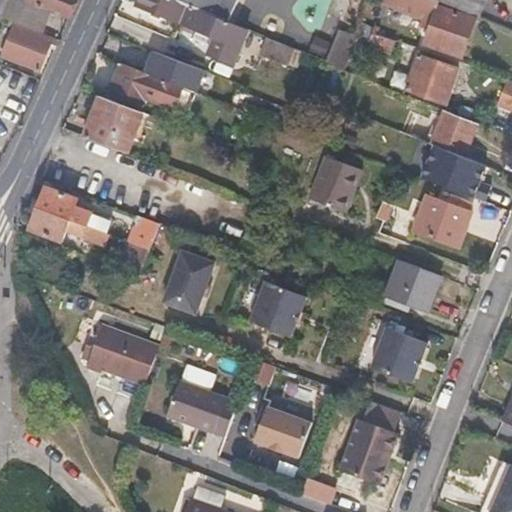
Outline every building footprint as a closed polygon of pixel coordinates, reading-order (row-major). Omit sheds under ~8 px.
[(0,0),(0,15),(2,17),(9,0),(20,0),(65,18),(74,0),(0,0)] [(182,25),(189,8),(170,0),(140,0),(137,8),(182,25)] [(227,22),(236,0),(170,0),(189,8),(227,22)] [(415,9),(419,0),(402,0),(401,3),(415,9)] [(434,0),(479,18),(486,0),(434,0)] [(233,66),(247,30),(227,22),(189,8),(182,25),(197,31),(193,41),(214,49),(211,58),(233,66)] [(463,56),(475,22),(437,8),(426,43),(463,56)] [(37,67),(49,38),(12,24),(0,52),(37,67)] [(345,69),(358,35),(356,35),(342,29),(328,62),(345,69)] [(393,54),(397,40),(380,34),(374,33),(371,40),(378,43),(376,47),(393,54)] [(294,49),(274,41),(268,54),(270,59),(287,65),(294,49)] [(198,93),(206,71),(155,52),(147,74),(163,80),(180,86),(198,93)] [(447,104),(459,69),(419,55),(406,90),(447,104)] [(180,86),(163,80),(147,74),(123,65),(113,93),(146,104),(149,101),(171,109),(180,86)] [(511,111),(511,82),(509,81),(499,106),(511,111)] [(129,155),(145,114),(102,99),(87,139),(129,155)] [(464,157),(478,123),(447,111),(433,145),(438,147),(464,157)] [(464,157),(438,147),(426,179),(487,202),(492,187),(481,183),(487,166),(464,157)] [(309,199),(340,212),(347,214),(355,196),(364,170),(328,156),(309,199)] [(39,211),(89,229),(95,232),(96,226),(92,225),(95,215),(78,209),(81,203),(47,191),(39,211)] [(460,247),(473,211),(431,195),(417,229),(460,247)] [(250,260),(268,210),(257,206),(238,255),(250,260)] [(85,241),(89,229),(39,211),(31,231),(63,243),(66,235),(85,241)] [(150,252),(162,227),(154,224),(143,250),(150,252)] [(141,277),(150,252),(143,250),(135,247),(126,271),(141,277)] [(197,315),(215,264),(184,253),(165,304),(197,315)] [(431,314),(444,277),(403,262),(386,304),(409,313),(411,307),(431,314)] [(290,337),(305,298),(265,282),(250,322),(290,337)] [(145,386),(160,346),(102,324),(93,348),(85,345),(80,358),(88,361),(86,368),(100,374),(102,369),(145,386)] [(412,385),(427,344),(386,329),(371,369),(412,385)] [(239,405),(210,394),(216,376),(186,365),(166,417),(226,439),(239,405)] [(381,487),(400,434),(396,433),(403,414),(370,402),(364,421),(358,419),(340,471),(381,487)] [(302,460),(315,424),(270,407),(256,444),(302,460)] [(479,511),(511,511),(511,465),(502,461),(479,511)] [(225,511),(220,510),(225,497),(196,486),(191,499),(189,499),(184,511),(225,511)]
